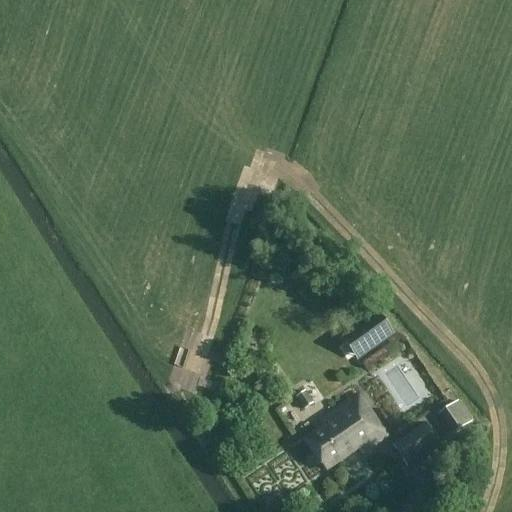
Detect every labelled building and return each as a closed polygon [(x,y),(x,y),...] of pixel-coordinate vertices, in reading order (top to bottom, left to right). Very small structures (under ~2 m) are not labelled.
[(377,320),(346,342),(346,343),(350,340),(359,352),(355,355),(356,356),(387,334),(377,320)] [(313,405),(305,392),(295,398),(303,411),(313,405)] [(360,454),(385,437),(358,396),(319,422),(324,429),(305,441),(325,471),(357,449),(360,454)] [(457,402),(438,415),(452,436),(472,423),(457,402)] [(406,468),(440,445),(425,424),(391,447),(406,468)]
